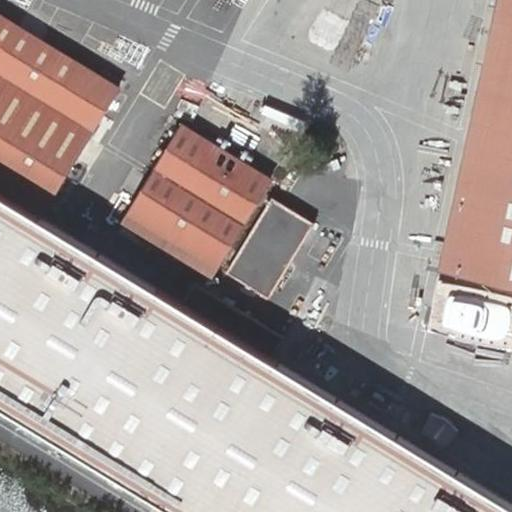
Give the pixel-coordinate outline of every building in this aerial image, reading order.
[(511,0),(503,0),(447,263),(511,277),(511,0)] [(118,87),(0,15),(0,417),(156,511),(510,511),(34,224),(118,87)] [(185,126),(133,211),(218,264),(271,178),(185,126)] [(317,240),(323,244),(336,224),(276,182),(224,268),(284,304),(317,253),(311,250),(317,240)] [(317,253),(323,244),(317,240),(311,250),(317,253)]
